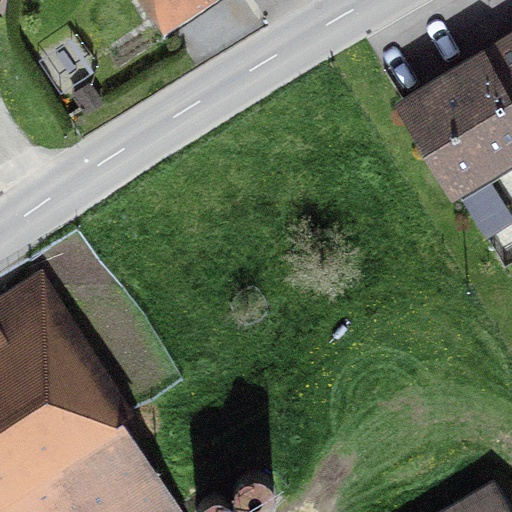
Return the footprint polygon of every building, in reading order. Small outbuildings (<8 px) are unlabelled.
[(511,24),(395,94),(430,153),(451,188),(463,182),(467,188),(511,160),(511,24)] [(38,59),(60,92),(94,69),(72,36),(38,59)] [(88,114),(105,103),(90,80),(73,91),(88,114)] [(486,236),(511,219),(511,211),(492,178),(462,196),(486,236)] [(180,511),(53,308),(0,341),(0,511),(180,511)] [(253,504),(265,502),(273,493),(275,481),(270,470),(259,464),(247,466),(238,475),(236,487),(242,498),(253,504)] [(511,511),(511,507),(496,479),(439,511),(511,511)] [(236,511),(237,505),(232,494),(220,488),(208,490),(199,499),(197,511),(236,511)]
